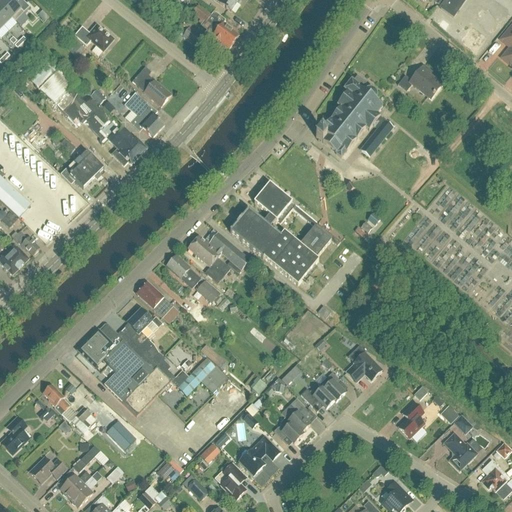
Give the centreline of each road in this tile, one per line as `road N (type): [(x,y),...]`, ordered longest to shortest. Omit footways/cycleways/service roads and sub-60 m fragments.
road 1 (unclassified): [(0,409),(283,128),(372,0)]
road 2 (secondary): [(0,318),(220,92)]
road 3 (residential): [(277,511),(271,494),(343,422),(447,489)]
road 4 (unclassified): [(511,103),(390,0)]
road 5 (unclassified): [(220,92),(108,0)]
